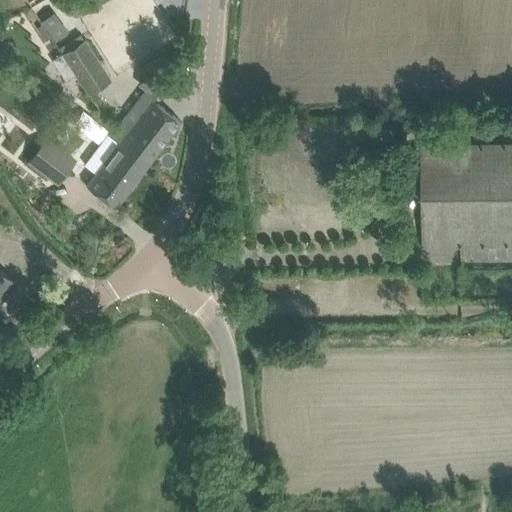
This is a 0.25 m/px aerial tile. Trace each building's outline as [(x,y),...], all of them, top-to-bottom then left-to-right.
[(53,11),(40,20),(54,40),(67,31),(53,11)] [(51,58),(65,80),(74,73),(88,93),(110,78),(84,36),(51,58)] [(153,64),(137,84),(157,100),(173,79),(153,64)] [(180,120),(151,99),(133,122),(126,116),(111,136),(148,163),(180,120)] [(148,163),(111,136),(107,133),(84,164),(95,172),(86,184),(115,206),(148,163)] [(29,161),(58,182),(74,160),(46,138),(29,161)] [(511,143),(421,144),(423,246),(511,244),(511,143)] [(0,294),(12,280),(0,269),(0,294)]
